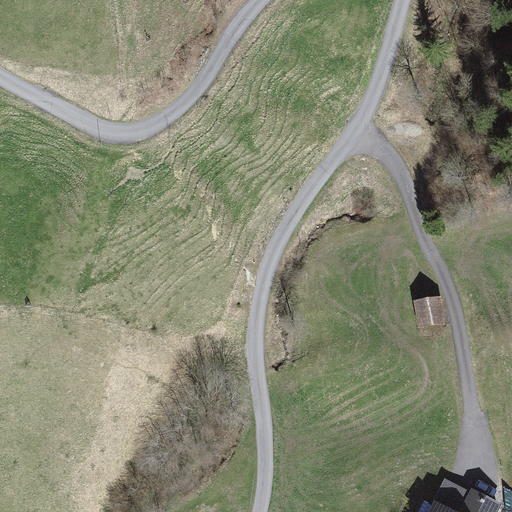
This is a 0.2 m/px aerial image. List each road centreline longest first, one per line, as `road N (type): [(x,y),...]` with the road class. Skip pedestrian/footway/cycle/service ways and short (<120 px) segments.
road 1 (residential): [(265,511),(269,441),(256,361),(266,277),(281,239),(366,119),(406,0)]
road 2 (track): [(366,119),(412,194),(437,264),(460,299),(487,460)]
road 3 (residential): [(264,0),(185,110),(155,132),(106,137),(0,84)]
